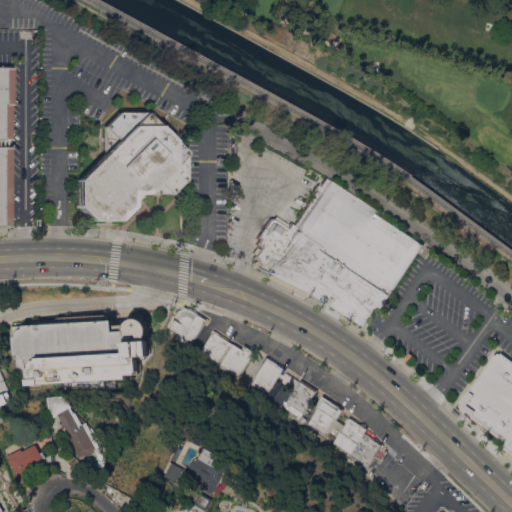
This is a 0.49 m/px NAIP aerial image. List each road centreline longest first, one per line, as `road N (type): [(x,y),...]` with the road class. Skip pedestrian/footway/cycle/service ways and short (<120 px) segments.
road 1 (primary): [(511,502),(361,362),(317,332),(220,288)]
road 2 (residential): [(511,296),(367,190),(233,118)]
road 3 (primary): [(188,278),(94,260),(0,260)]
road 4 (residential): [(0,317),(131,299)]
